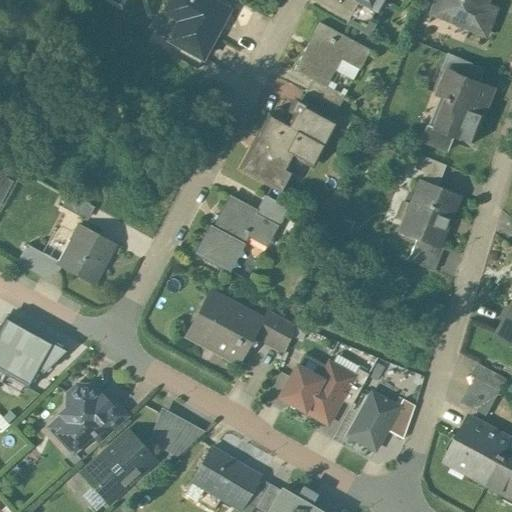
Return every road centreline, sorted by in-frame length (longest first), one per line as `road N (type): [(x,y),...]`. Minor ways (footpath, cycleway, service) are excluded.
road 1 (residential): [(400,506),(511,135)]
road 2 (residential): [(300,0),(111,334)]
road 3 (residential): [(111,334),(400,506)]
road 4 (residential): [(0,272),(111,334)]
